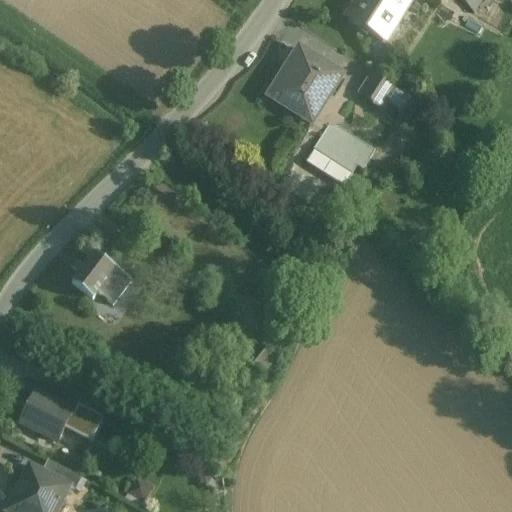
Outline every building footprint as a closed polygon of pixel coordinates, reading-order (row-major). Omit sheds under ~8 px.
[(362,0),(346,26),(380,48),(402,10),(405,12),(411,0),(362,0)] [(465,0),(464,4),(472,16),(480,0),(465,0)] [(342,79),(298,51),(268,100),(295,118),(299,113),(312,121),(329,95),(331,97),(342,79)] [(395,91),(373,77),(359,99),(380,113),(385,105),(395,91)] [(408,99),(395,91),(385,105),(400,115),(408,99)] [(339,130),(328,129),(306,164),(344,188),(357,168),(363,172),(375,153),(339,130)] [(116,275),(95,258),(71,287),(93,304),(97,299),(116,275)] [(116,275),(97,299),(111,310),(130,286),(116,275)] [(74,403),(41,387),(36,398),(69,414),(74,403)] [(36,398),(34,397),(20,426),(56,444),(57,440),(59,441),(65,430),(63,429),(70,415),(69,414),(36,398)] [(81,479),(47,463),(42,473),(70,488),(69,489),(74,491),(81,479)] [(42,473),(29,467),(6,511),(57,511),(69,489),(70,488),(42,473)] [(149,500),(157,483),(142,477),(135,494),(149,500)]
